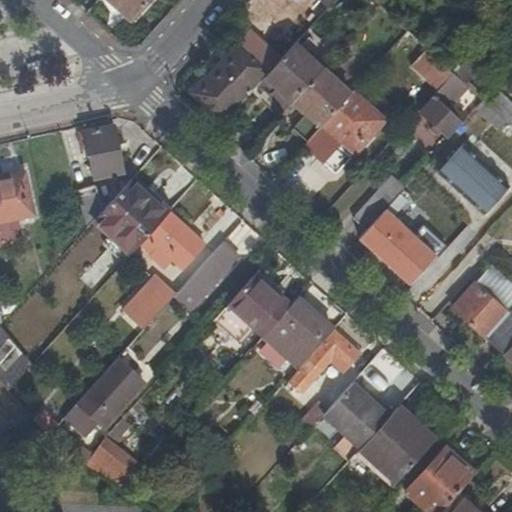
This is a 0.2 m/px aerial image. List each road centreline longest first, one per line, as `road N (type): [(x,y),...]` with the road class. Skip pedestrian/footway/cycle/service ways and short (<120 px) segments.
road 1 (residential): [(133,84),(511,428)]
road 2 (residential): [(0,114),(133,84)]
road 3 (residential): [(39,0),(133,84)]
